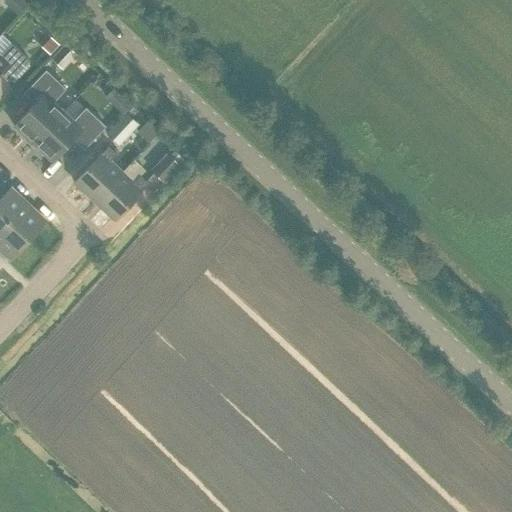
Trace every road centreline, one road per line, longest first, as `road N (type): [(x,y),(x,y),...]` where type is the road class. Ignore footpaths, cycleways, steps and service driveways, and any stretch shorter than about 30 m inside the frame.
road 1 (tertiary): [(511,408),(78,0)]
road 2 (residential): [(0,150),(89,234),(0,330)]
